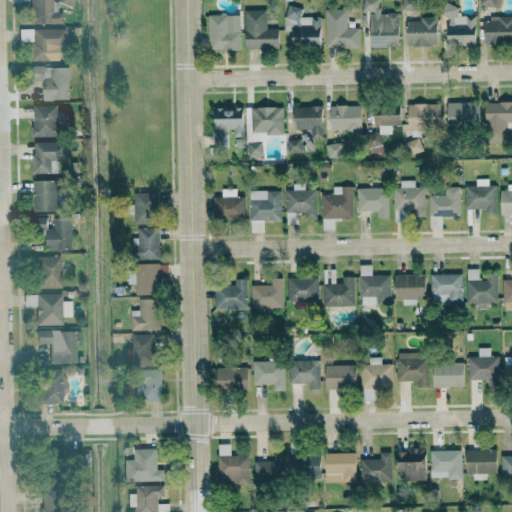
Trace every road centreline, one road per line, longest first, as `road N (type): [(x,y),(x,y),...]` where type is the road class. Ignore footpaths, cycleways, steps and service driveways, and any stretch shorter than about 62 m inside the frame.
road 1 (residential): [(0,427),(511,415)]
road 2 (residential): [(196,511),(186,0)]
road 3 (residential): [(188,79),(511,71)]
road 4 (residential): [(191,249),(511,241)]
road 5 (residential): [(7,511),(0,197)]
